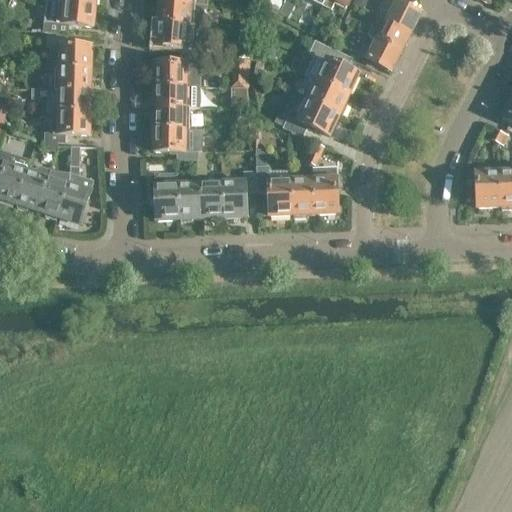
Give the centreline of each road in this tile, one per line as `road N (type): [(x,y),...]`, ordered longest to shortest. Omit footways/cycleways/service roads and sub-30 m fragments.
road 1 (residential): [(365,255),(366,173),(443,2)]
road 2 (residential): [(124,262),(126,0)]
road 3 (residential): [(124,262),(365,255)]
road 4 (residential): [(437,252),(447,169),(511,34)]
road 5 (residential): [(0,235),(124,262)]
